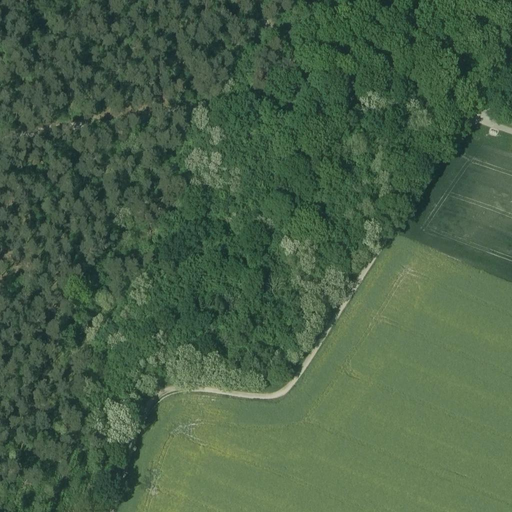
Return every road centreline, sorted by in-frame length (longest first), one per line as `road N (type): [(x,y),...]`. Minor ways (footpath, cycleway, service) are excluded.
road 1 (track): [(464,113),(287,389),(256,398),(166,390),(143,408),(109,511)]
road 2 (unknown): [(0,138),(250,103),(330,121),(426,99)]
